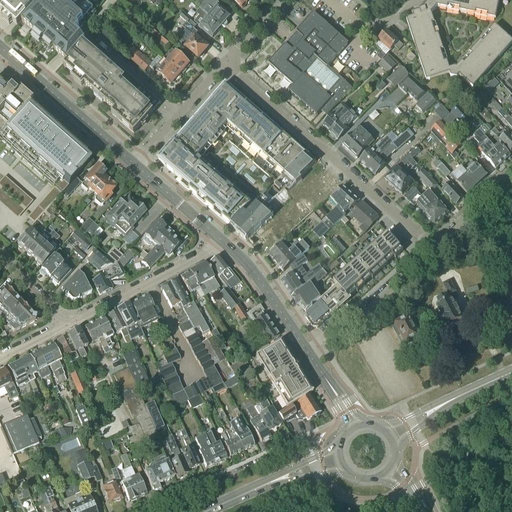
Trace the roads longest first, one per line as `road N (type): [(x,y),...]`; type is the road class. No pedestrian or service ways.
road 1 (residential): [(225,61),(430,251)]
road 2 (residential): [(62,327),(220,240)]
road 3 (unclassified): [(132,163),(0,48)]
road 4 (residential): [(430,251),(307,354)]
road 5 (unclassified): [(307,354),(252,271),(220,240)]
road 6 (residential): [(282,451),(152,511)]
road 7 (residential): [(132,163),(225,61)]
road 8 (primary): [(392,436),(511,373)]
